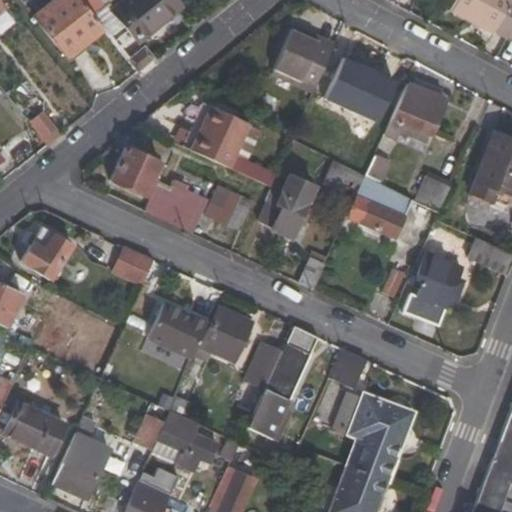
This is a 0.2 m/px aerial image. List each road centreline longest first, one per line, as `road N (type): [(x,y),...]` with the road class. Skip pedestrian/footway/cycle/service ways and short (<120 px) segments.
road 1 (residential): [(484,394),(30,187)]
road 2 (residential): [(265,0),(30,187)]
road 3 (residential): [(511,92),(338,0)]
road 4 (residential): [(440,511),(484,394)]
